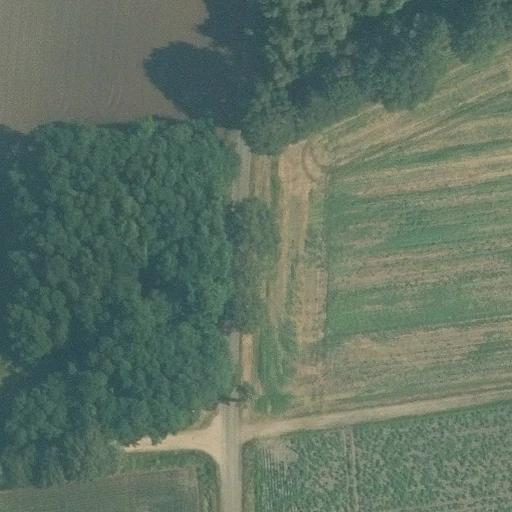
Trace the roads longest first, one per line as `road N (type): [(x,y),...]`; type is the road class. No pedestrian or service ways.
road 1 (track): [(0,471),(511,397)]
road 2 (unclassified): [(234,511),(229,441),(266,0)]
